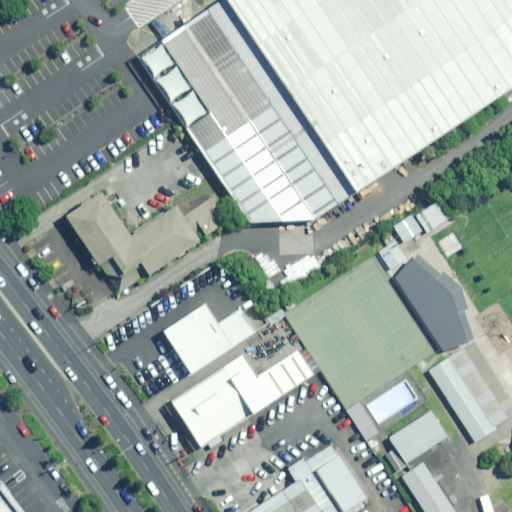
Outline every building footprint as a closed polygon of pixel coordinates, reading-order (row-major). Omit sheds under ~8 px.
[(214,0),(213,0),(131,55),(245,224),(306,222),(344,196),(214,0)] [(511,0),(214,0),(344,196),(346,197),(511,83),(511,0)] [(98,196),(60,221),(91,267),(102,260),(113,277),(129,267),(139,283),(193,247),(184,234),(190,230),(198,241),(227,222),(202,186),(125,237),(98,196)] [(440,218),(431,205),(388,233),(397,246),(440,218)] [(400,259),(392,247),(374,258),(383,271),(400,259)] [(460,330),(412,257),(386,275),(434,347),(460,330)] [(232,334),(218,312),(178,339),(210,386),(270,345),(253,320),(232,334)] [(494,431),(445,357),(419,374),(469,448),(494,431)] [(284,410),(251,360),(182,406),(215,456),(284,410)] [(267,385),(284,410),(318,388),(301,362),(267,385)] [(373,434),(357,410),(343,419),(359,443),(373,434)] [(441,442),(422,414),(381,441),(400,469),(441,442)] [(364,511),(376,504),(341,451),(305,475),(329,511),(364,511)] [(449,511),(419,467),(396,482),(415,511),(449,511)] [(0,511),(22,511),(0,482),(0,511)] [(325,511),(311,491),(279,511),(325,511)]
